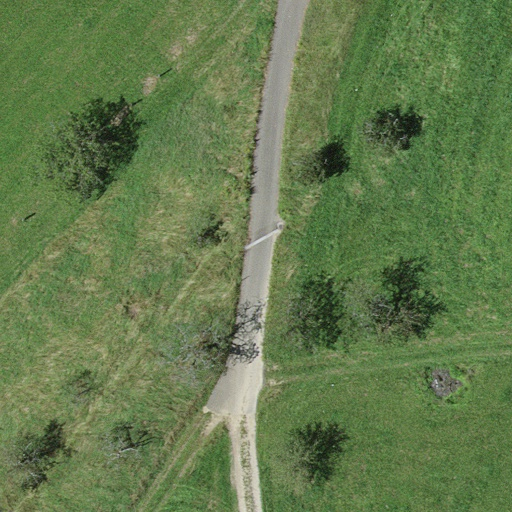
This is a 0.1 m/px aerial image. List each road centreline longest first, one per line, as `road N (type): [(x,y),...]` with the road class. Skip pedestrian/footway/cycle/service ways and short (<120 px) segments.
road 1 (track): [(297,0),(275,62),(251,369),(260,511)]
road 2 (track): [(251,369),(511,350)]
road 3 (track): [(251,369),(138,511)]
